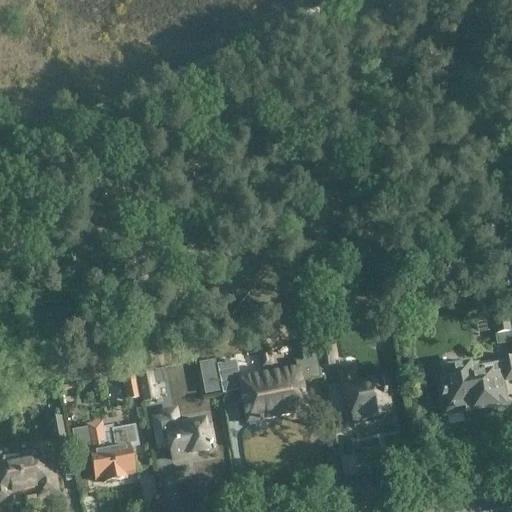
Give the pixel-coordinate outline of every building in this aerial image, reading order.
[(506,310),(491,313),(494,334),(510,331),(506,310)] [(331,338),(314,341),(320,368),(336,365),(331,338)] [(276,418),(306,412),(300,380),(308,378),(308,379),(319,377),(312,341),(300,344),(303,361),(297,363),(298,370),(268,375),(276,418)] [(270,348),(263,350),(267,368),(273,367),(270,348)] [(267,368),(263,350),(257,351),(261,369),(267,368)] [(511,356),(501,359),(501,362),(477,367),(476,364),(436,372),(443,408),(462,404),(464,413),(496,406),(495,401),(503,400),(500,382),(511,379),(511,356)] [(241,391),(247,423),(276,418),(268,375),(240,381),(236,361),(216,365),(222,394),(241,391)] [(353,422),(370,419),(374,422),(381,421),(383,416),(389,415),(383,381),(355,386),(352,369),(339,372),(345,403),(349,402),(353,422)] [(152,373),(136,376),(141,402),(158,399),(155,385),(163,383),(161,371),(152,373)] [(126,401),(140,398),(135,376),(122,379),(126,401)] [(17,398),(6,401),(8,411),(10,424),(21,421),(17,398)] [(172,460),(186,457),(186,455),(208,451),(207,447),(211,446),(208,423),(178,428),(176,416),(164,418),(172,460)] [(53,446),(67,443),(61,417),(47,420),(53,446)] [(86,429),(72,432),(76,456),(90,453),(95,480),(105,478),(105,483),(125,479),(124,474),(134,472),(129,448),(137,446),(134,427),(113,431),(112,428),(102,430),(101,423),(86,426),(86,429)] [(38,489),(39,495),(55,492),(47,445),(32,448),(33,455),(17,458),(23,491),(38,489)] [(0,502),(10,501),(9,494),(23,491),(17,458),(1,461),(0,454),(0,502)]
